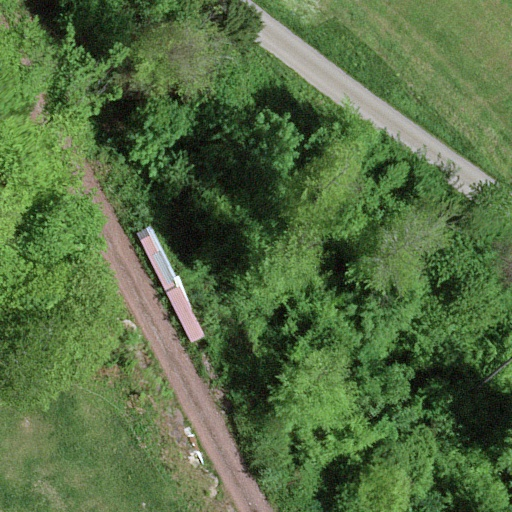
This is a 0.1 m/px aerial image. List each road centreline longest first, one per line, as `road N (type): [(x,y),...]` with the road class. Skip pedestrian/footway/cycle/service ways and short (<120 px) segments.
road 1 (track): [(0,56),(257,511)]
road 2 (unclassified): [(511,220),(216,0)]
